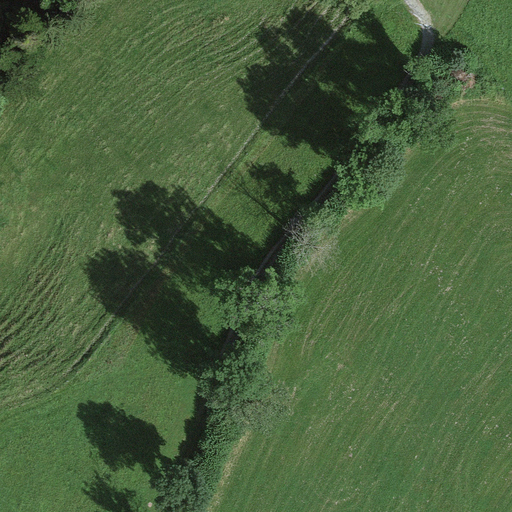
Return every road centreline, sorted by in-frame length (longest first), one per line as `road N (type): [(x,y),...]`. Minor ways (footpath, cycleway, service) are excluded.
road 1 (track): [(221,383),(248,299),(406,85),(426,32),(410,0)]
road 2 (track): [(176,510),(221,383)]
